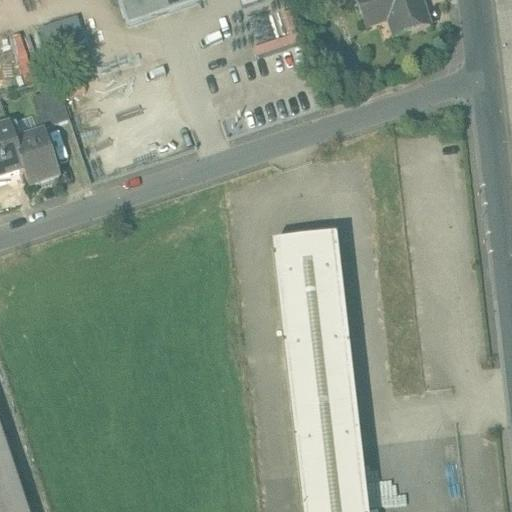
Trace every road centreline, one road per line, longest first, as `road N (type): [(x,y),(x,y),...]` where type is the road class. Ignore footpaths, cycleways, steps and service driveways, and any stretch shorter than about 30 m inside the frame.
road 1 (unclassified): [(0,238),(488,72)]
road 2 (residential): [(511,288),(488,72)]
